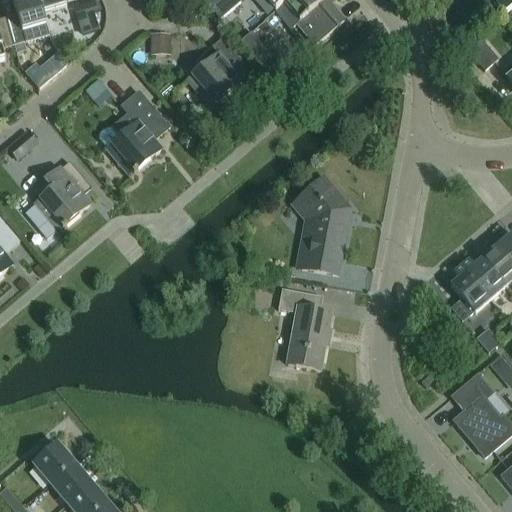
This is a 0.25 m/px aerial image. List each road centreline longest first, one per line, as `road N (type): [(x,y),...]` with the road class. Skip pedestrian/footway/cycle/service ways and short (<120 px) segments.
road 1 (residential): [(471,511),(383,397),(383,346),(418,151)]
road 2 (residential): [(0,137),(129,27),(106,0)]
road 3 (residential): [(418,151),(423,101),(415,49),(379,0)]
